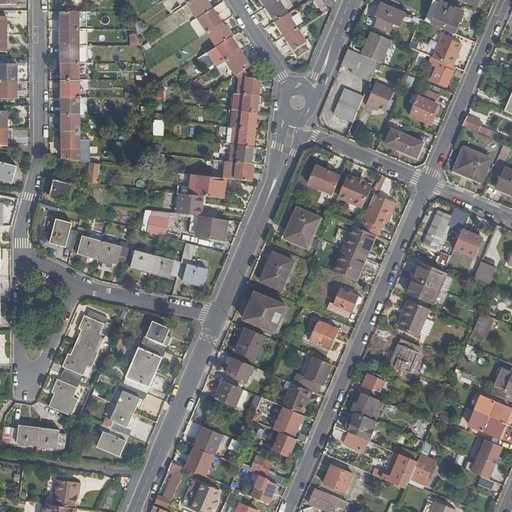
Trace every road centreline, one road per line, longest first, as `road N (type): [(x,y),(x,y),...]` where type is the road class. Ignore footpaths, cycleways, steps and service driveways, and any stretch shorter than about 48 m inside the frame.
road 1 (residential): [(427,183),(285,511)]
road 2 (residential): [(41,0),(39,167),(20,255)]
road 3 (residential): [(78,287),(29,374),(20,367),(20,255)]
road 4 (residential): [(506,0),(427,183)]
road 5 (residential): [(218,316),(291,132)]
road 6 (residential): [(147,476),(218,316)]
road 7 (residential): [(147,476),(0,460)]
road 8 (residential): [(291,132),(427,183)]
road 9 (residential): [(218,316),(78,287)]
